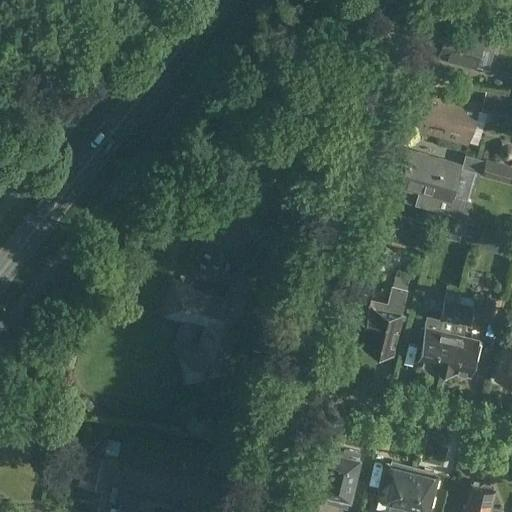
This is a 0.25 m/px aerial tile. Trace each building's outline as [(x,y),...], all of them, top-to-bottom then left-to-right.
[(448,21),(439,54),(474,64),(480,44),(494,48),(494,47),(498,34),(499,31),(491,29),(482,27),(481,30),(448,21)] [(511,28),(492,24),(491,29),(499,31),(498,34),(508,36),(509,37),(510,31),(511,28)] [(418,125),(466,139),(477,103),(428,89),(418,125)] [(511,94),(507,94),(502,114),(511,116),(511,94)] [(268,148),(261,154),(256,173),(260,183),(270,186),(278,178),(282,161),(279,151),(268,148)] [(401,170),(396,186),(412,191),(413,187),(419,189),(450,198),(451,195),(461,198),(469,170),(459,167),(460,165),(412,151),(406,172),(401,170)] [(511,164),(486,157),(485,159),(482,173),(481,174),(511,182),(511,181),(511,180),(511,164)] [(419,189),(415,204),(442,212),(466,219),(466,218),(471,201),(461,198),(451,195),(450,198),(419,189)] [(390,213),(384,238),(420,247),(426,222),(390,213)] [(464,221),(441,216),(436,235),(459,240),(464,221)] [(484,225),(480,242),(504,248),(508,231),(484,225)] [(395,275),(392,286),(407,289),(410,278),(395,275)] [(369,328),(364,346),(391,352),(397,330),(398,330),(402,315),(401,315),(407,289),(392,286),(386,311),(370,307),(365,327),(369,328)] [(182,288),(176,309),(186,312),(210,319),(203,345),(182,350),(189,376),(224,367),(238,318),(252,310),(243,293),(228,301),(192,291),(182,288)] [(502,299),(487,295),(481,319),(496,323),(502,299)] [(422,344),(418,361),(444,367),(459,302),(447,300),(444,299),(439,318),(443,319),(440,329),(441,329),(440,331),(424,327),(422,327),(418,343),(422,344)] [(459,302),(444,367),(469,373),(473,357),(477,358),(481,341),(463,337),(463,335),(464,335),(466,325),(469,325),(474,306),(473,306),(459,302)] [(500,365),(496,380),(511,383),(511,341),(504,340),(502,340),(496,364),(500,365)] [(359,456),(358,455),(359,452),(344,448),(343,452),(329,448),(326,464),(322,463),(321,468),(324,469),(319,490),(350,497),(359,456)] [(76,482),(102,488),(109,457),(83,451),(76,482)] [(387,463),(378,495),(391,498),(387,511),(401,511),(412,469),(400,466),(401,463),(392,461),(391,464),(387,463)] [(412,469),(401,511),(414,511),(416,505),(429,508),(437,476),(433,475),(434,471),(425,469),(424,472),(412,469)] [(503,511),(504,508),(489,505),(493,489),(491,488),(489,485),(483,483),(480,485),(472,483),(464,511),(503,511)] [(119,501),(116,511),(182,511),(172,510),(173,506),(138,499),(140,490),(119,485),(115,500),(119,501)]
